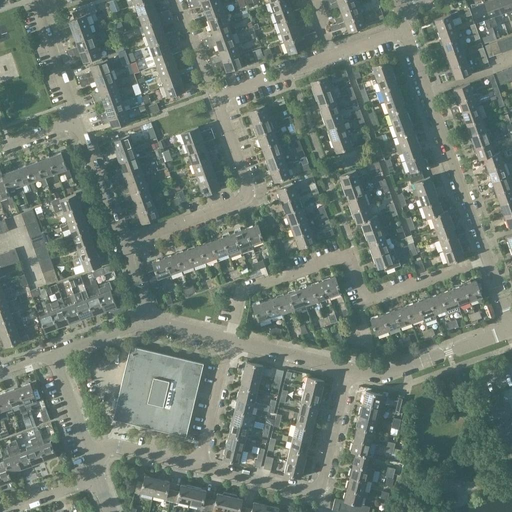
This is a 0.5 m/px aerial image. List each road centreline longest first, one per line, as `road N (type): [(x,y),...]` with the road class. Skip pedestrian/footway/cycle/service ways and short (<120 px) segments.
road 1 (residential): [(229,338),(240,292),(347,253),(364,300),(487,262)]
road 2 (residential): [(487,262),(401,27)]
road 3 (residential): [(347,369),(320,488),(309,494),(197,466)]
road 4 (residential): [(122,244),(249,196),(214,97)]
road 5 (residential): [(347,369),(387,373),(511,328)]
road 6 (residential): [(122,244),(75,120)]
road 7 (residential): [(197,466),(229,338)]
road 8 (residential): [(75,120),(37,10),(48,0)]
road 9 (residential): [(214,97),(331,53)]
road 10 (residential): [(229,338),(347,369)]
